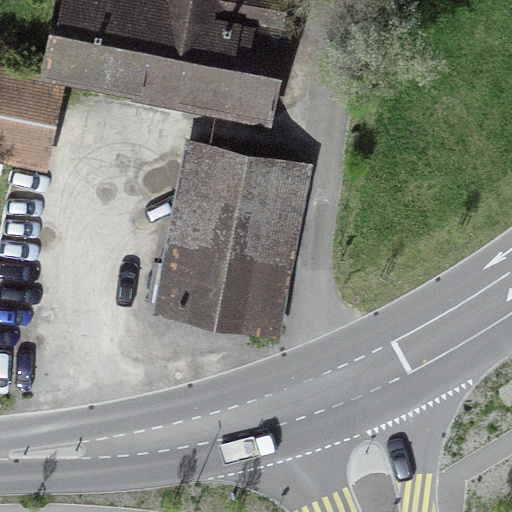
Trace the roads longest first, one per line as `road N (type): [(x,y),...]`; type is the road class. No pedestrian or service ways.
road 1 (secondary): [(0,458),(196,431),(338,386)]
road 2 (secondary): [(338,386),(511,293)]
road 3 (residential): [(338,386),(379,511)]
